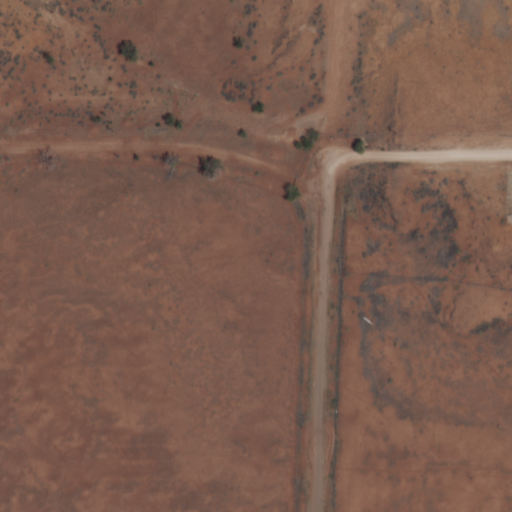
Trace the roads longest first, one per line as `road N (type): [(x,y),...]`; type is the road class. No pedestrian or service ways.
road 1 (tertiary): [(318,511),(327,175)]
road 2 (residential): [(327,175),(0,175)]
road 3 (tertiary): [(327,175),(344,157),(369,151),(511,152)]
road 4 (track): [(354,0),(353,50),(327,175)]
